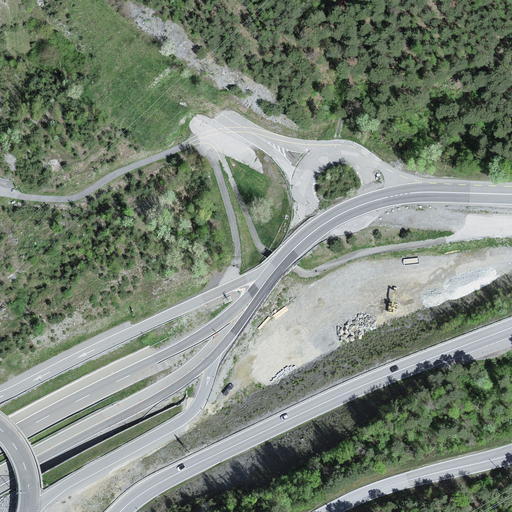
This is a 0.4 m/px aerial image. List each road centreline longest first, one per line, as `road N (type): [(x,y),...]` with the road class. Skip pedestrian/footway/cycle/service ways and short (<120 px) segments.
road 1 (secondary): [(118,511),(173,474),(316,406),(511,327)]
road 2 (motorway): [(511,198),(148,364)]
road 3 (primary): [(278,263),(0,396)]
road 4 (primary): [(511,194),(421,191),(369,201),(326,222),(278,263)]
road 5 (primary): [(28,511),(186,417),(207,381)]
road 6 (motorway): [(310,330),(511,247)]
road 7 (motorway): [(0,477),(181,379)]
road 8 (secondary): [(511,453),(394,484),(327,511)]
road 9 (motorway): [(148,364),(0,442)]
road 10 (motorway): [(278,263),(213,327),(148,364)]
road 11 (motorway): [(181,379),(310,330)]
